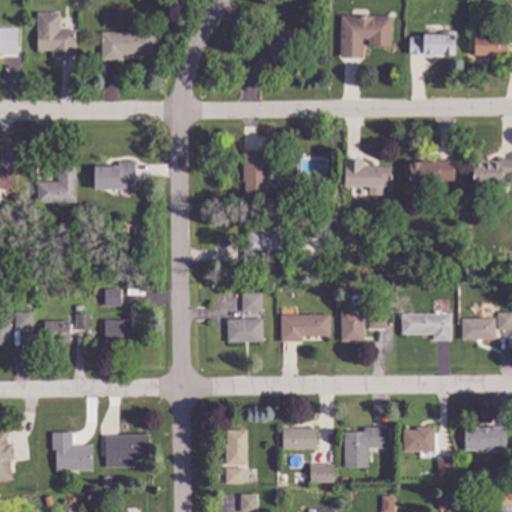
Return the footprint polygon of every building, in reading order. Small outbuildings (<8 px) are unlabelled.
[(511,22),(503,22),(504,5),(511,5),(511,22)] [(59,29),(74,29),(74,56),(50,56),(50,50),(36,50),(36,11),(59,11),(59,29)] [(390,46),(367,46),(367,38),(361,38),(361,57),(339,57),(339,15),(390,16),(390,46)] [(294,35),(277,61),(276,60),(266,75),(250,65),(276,24),(294,35)] [(16,53),(0,53),(0,26),(16,26),(16,53)] [(154,55),(121,55),(121,60),(100,60),(100,31),(153,30),(154,55)] [(453,54),(442,54),(442,55),(421,55),(421,54),(408,54),(408,37),(422,37),(422,33),(454,34),(453,54)] [(505,55),(472,54),(473,35),(505,35),(505,55)] [(266,167),(264,167),(265,197),(244,198),(244,181),(242,181),(241,151),(266,151),(266,167)] [(511,176),(504,176),(504,184),(471,183),(471,160),(498,160),(498,158),(511,158),(511,176)] [(362,166),(390,166),(390,186),(344,186),(344,159),(362,160),(362,166)] [(453,180),(419,181),(419,186),(409,186),(408,161),(453,160),(453,180)] [(134,189),(93,189),(92,164),(117,164),(117,161),(134,161),(134,189)] [(75,202),(36,202),(36,181),(57,181),(57,165),(74,165),(75,202)] [(13,188),(0,188),(0,169),(13,169),(13,188)] [(280,249),(259,249),(259,262),(242,262),(242,242),(246,242),(246,227),(280,227),(280,249)] [(140,247),(132,247),(132,239),(140,239),(140,247)] [(473,267),(472,276),(463,276),(464,267),(473,267)] [(119,305),(103,305),(103,288),(119,288),(119,305)] [(261,311),(241,312),(240,293),(259,292),(261,311)] [(363,340),(339,341),(339,310),(362,310),(363,340)] [(32,328),(14,329),(14,311),(32,311),(32,328)] [(385,328),(367,329),(366,311),(385,311),(385,328)] [(511,329),(496,329),(496,312),(511,312),(511,329)] [(89,328),(74,329),(74,313),(89,313),(89,328)] [(449,340),(432,340),(432,334),(399,334),(399,313),(449,313),(449,340)] [(329,335),(300,336),(300,341),(279,341),(279,314),(328,314),(329,335)] [(494,338),(460,339),(460,318),(493,317),(494,338)] [(261,341),(226,342),(225,319),(261,318),(261,341)] [(68,343),(60,343),(60,345),(49,345),(49,343),(43,343),(43,320),(68,320),(68,343)] [(130,343),(103,343),(103,320),(130,320),(130,343)] [(9,344),(0,344),(0,321),(9,321),(9,344)] [(505,449),(463,449),(463,426),(505,426),(505,449)] [(387,447),(366,447),(367,467),(342,467),(342,431),(362,431),(362,427),(387,427),(387,447)] [(433,451),(401,451),(401,430),(415,430),(415,427),(433,427),(433,451)] [(315,448),(281,448),(281,428),(315,428),(315,448)] [(245,464),(224,464),(224,444),(225,444),(225,430),(245,429),(245,464)] [(6,443),(11,443),(13,458),(8,459),(11,480),(0,481),(0,431),(4,431),(6,443)] [(71,445),(91,444),(91,470),(54,471),(54,450),(50,450),(50,431),(71,431),(71,445)] [(147,459),(134,459),(134,467),(104,467),(103,435),(147,434),(147,459)] [(453,474),(436,474),(436,457),(453,456),(453,474)] [(332,478),(314,478),(313,460),(332,460),(332,478)] [(242,483),(224,483),(224,467),(242,467),(242,483)] [(109,489),(101,489),(100,474),(109,474),(109,489)] [(511,504),(499,504),(499,487),(511,487),(511,504)] [(498,498),(490,499),(490,491),(497,491),(498,498)] [(453,509),(437,510),(436,493),(452,492),(453,509)] [(256,511),(239,511),(238,493),(256,493),(256,511)] [(52,502),(44,504),(42,497),(50,495),(52,502)] [(393,511),(380,511),(380,495),(393,495),(393,511)]
